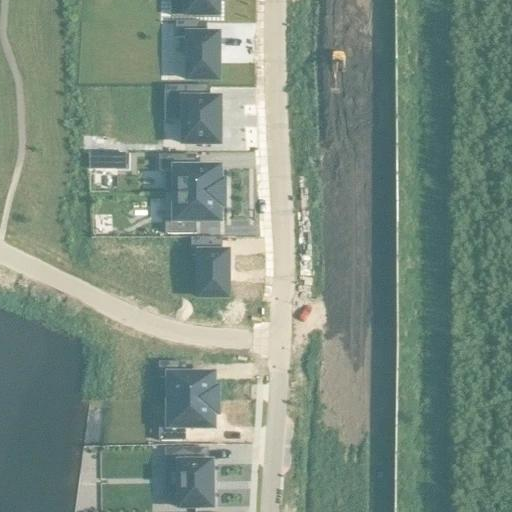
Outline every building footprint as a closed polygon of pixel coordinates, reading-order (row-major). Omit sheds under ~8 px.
[(187,0),(187,16),(219,16),(218,0),(187,0)] [(177,23),(177,39),(189,39),(189,81),(219,81),(219,37),(207,37),(207,23),(177,23)] [(166,88),(166,121),(184,120),(184,145),(220,145),(220,101),(210,101),(210,88),(166,88)] [(129,154),(90,154),(90,170),(129,170),(129,154)] [(160,157),(160,172),(166,172),(166,196),(224,196),(224,184),(220,184),(220,170),(195,170),(195,157),(160,157)] [(166,196),(166,235),(195,235),(195,222),(220,222),(220,208),(224,208),(224,196),(166,196)] [(222,240),(192,240),(193,256),(201,256),(201,299),(228,299),(228,255),(222,255),(222,240)] [(160,364),(160,378),(170,378),(170,403),(218,403),(218,391),(214,391),(214,377),(185,377),(185,364),(160,364)] [(160,427),(160,441),(185,441),(185,429),(214,429),(214,415),(218,415),(218,403),(170,403),(165,403),(165,427),(160,427)] [(196,450),(167,450),(167,467),(181,467),(182,509),(213,509),(212,465),(196,465),(196,450)]
